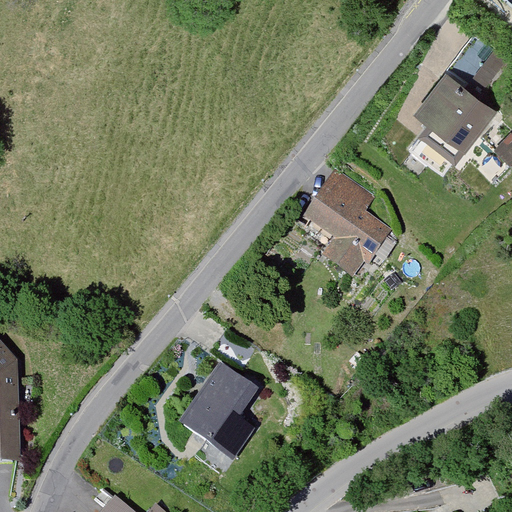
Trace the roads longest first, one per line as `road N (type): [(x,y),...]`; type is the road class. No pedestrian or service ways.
road 1 (residential): [(44,511),(101,405),(304,170),(433,0)]
road 2 (residential): [(302,511),(484,394),(511,386)]
